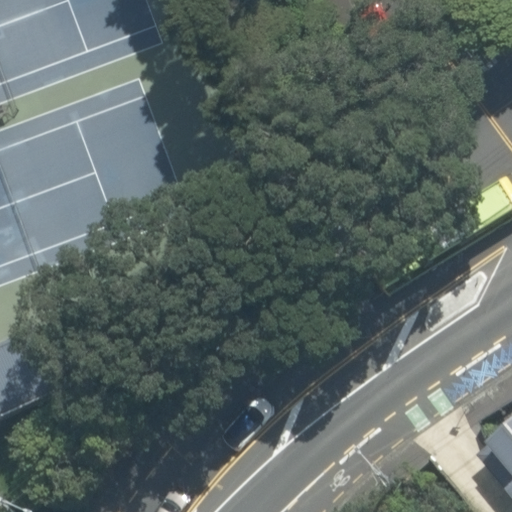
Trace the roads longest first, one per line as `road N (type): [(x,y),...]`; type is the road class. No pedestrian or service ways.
road 1 (secondary): [(511,261),(302,414),(203,511)]
road 2 (residential): [(423,0),(511,144)]
